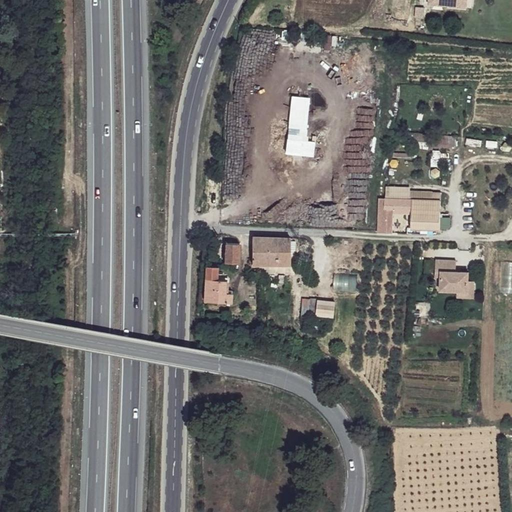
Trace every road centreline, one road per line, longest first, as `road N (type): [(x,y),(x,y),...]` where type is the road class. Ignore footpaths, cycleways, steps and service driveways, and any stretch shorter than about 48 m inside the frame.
road 1 (secondary): [(227,0),(205,51),(183,144),(171,511)]
road 2 (motorway): [(99,0),(104,263),(95,511)]
road 3 (motorway): [(128,511),(129,0)]
road 4 (tertiary): [(0,320),(298,382),(348,437),(351,511)]
road 5 (track): [(511,238),(179,228)]
road 6 (unknown): [(272,200),(326,187),(340,167),(344,135),(322,97),(299,92),(275,109),(270,147)]
